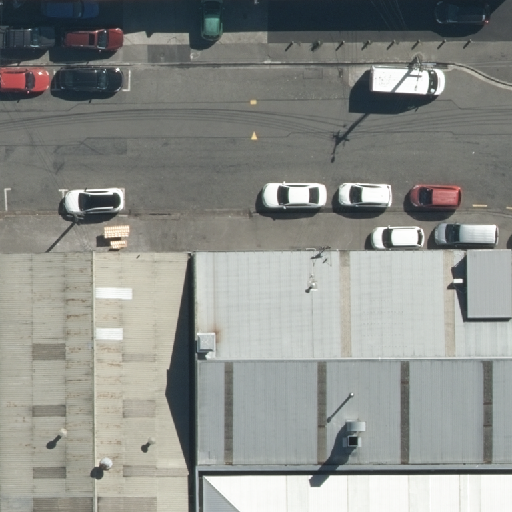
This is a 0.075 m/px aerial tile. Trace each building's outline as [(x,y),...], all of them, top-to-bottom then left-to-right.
[(0,0),(0,16),(185,16),(184,0),(0,0)] [(493,17),(511,0),(184,0),(185,16),(493,17)] [(511,271),(509,268),(185,270),(187,498),(511,497),(511,271)] [(187,511),(187,498),(185,270),(0,271),(0,511),(187,511)] [(511,511),(511,497),(187,498),(187,511),(511,511)]
